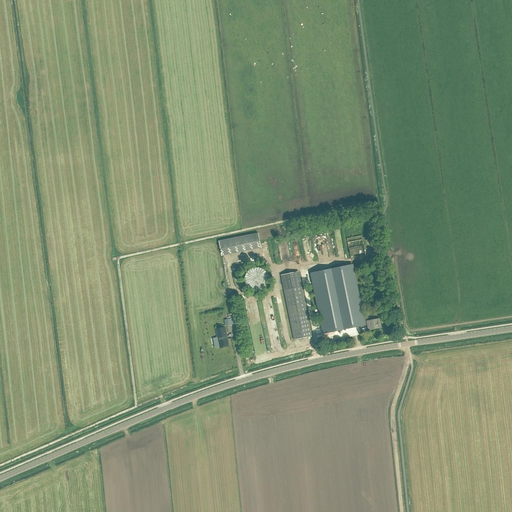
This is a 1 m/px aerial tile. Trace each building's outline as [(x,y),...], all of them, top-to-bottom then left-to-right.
[(219,242),(222,257),(261,249),(258,234),(219,242)] [(362,240),(347,243),(350,258),(365,255),(362,240)] [(311,273),(311,278),(321,326),(322,333),(323,334),(327,333),(340,330),(343,330),(354,327),(364,325),(362,318),(362,317),(353,273),(353,270),(352,265),(342,267),(331,269),(329,270),(324,270),(311,273)] [(268,280),(268,276),(266,273),(264,270),(261,268),(257,267),(253,268),(250,269),(247,272),(245,275),(244,279),(245,282),(246,286),(249,289),(252,290),(255,291),(259,291),(263,290),(266,287),(267,284),(268,280)] [(299,272),(281,276),(294,339),(312,336),(299,272)] [(247,314),(251,313),(249,305),(242,306),(237,307),(239,316),(244,314),(245,317),(248,317),(247,314)] [(362,317),(362,318),(364,325),(368,325),(369,330),(381,327),(379,318),(371,320),(368,321),(367,316),(365,316),(362,317)] [(225,327),(216,329),(218,337),(219,337),(220,340),(218,341),(220,348),(229,347),(227,339),(226,335),(227,335),(225,327)] [(269,342),(262,344),(264,350),(270,349),(269,342)] [(257,354),(254,344),(248,346),(250,351),(252,356),(257,354)]
